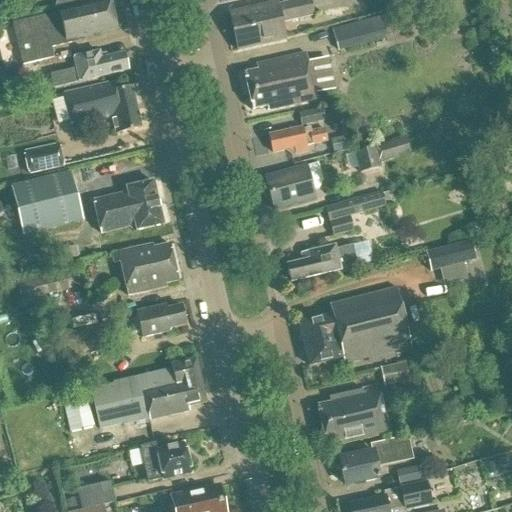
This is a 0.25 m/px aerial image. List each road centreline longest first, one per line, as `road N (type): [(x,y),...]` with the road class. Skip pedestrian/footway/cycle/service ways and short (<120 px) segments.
road 1 (tertiary): [(223,334),(163,75)]
road 2 (residential): [(319,511),(278,323),(223,334)]
road 3 (residential): [(261,251),(219,61)]
road 4 (tertiary): [(261,511),(223,334)]
